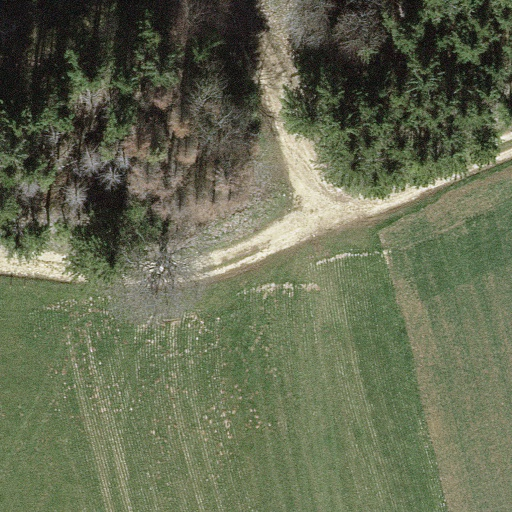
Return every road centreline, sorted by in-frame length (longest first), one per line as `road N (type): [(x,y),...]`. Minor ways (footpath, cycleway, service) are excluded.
road 1 (track): [(0,278),(160,278),(511,155)]
road 2 (track): [(329,223),(282,92),(228,0)]
